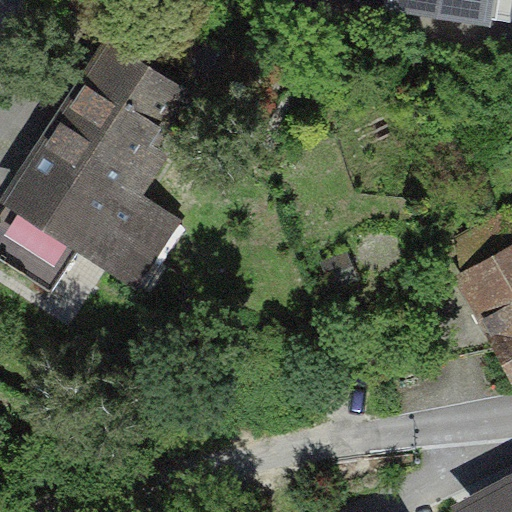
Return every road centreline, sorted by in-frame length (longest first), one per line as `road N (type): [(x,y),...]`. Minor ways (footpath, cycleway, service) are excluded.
road 1 (residential): [(511,417),(325,446),(101,491),(38,511)]
road 2 (residential): [(511,435),(381,511)]
